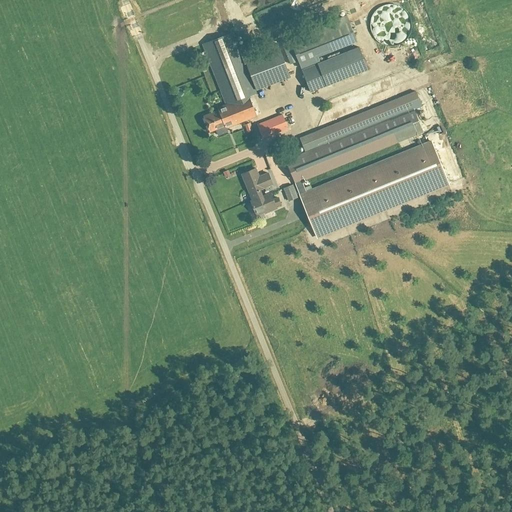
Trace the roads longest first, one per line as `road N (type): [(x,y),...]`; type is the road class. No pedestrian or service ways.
road 1 (unclassified): [(320,511),(123,0)]
road 2 (track): [(162,511),(121,408),(257,351)]
road 3 (track): [(121,408),(0,448)]
